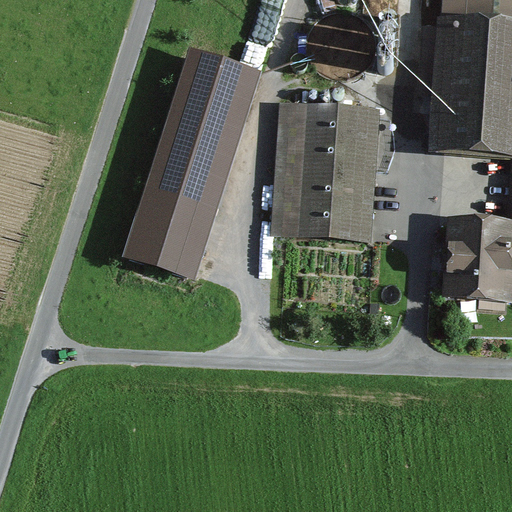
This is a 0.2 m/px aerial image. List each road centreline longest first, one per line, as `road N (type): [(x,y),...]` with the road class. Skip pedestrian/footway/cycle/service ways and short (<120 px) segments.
road 1 (residential): [(0,471),(37,355),(511,369)]
road 2 (unknown): [(411,0),(408,141),(422,237),(413,366)]
road 3 (unknown): [(252,361),(259,141),(274,52),(294,0)]
